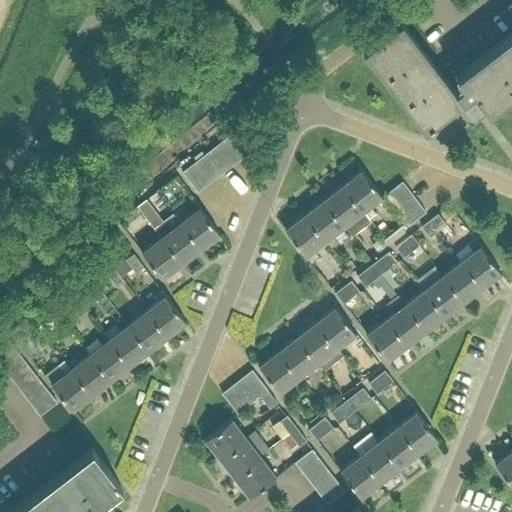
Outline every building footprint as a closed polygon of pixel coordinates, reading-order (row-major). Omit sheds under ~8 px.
[(401,21),(362,50),(423,129),(457,103),(467,116),(481,104),(486,111),(511,91),(511,31),(448,82),(401,21)] [(244,122),(250,130),(261,121),(255,114),(244,122)] [(236,130),(226,138),(242,158),(251,151),(236,130)] [(218,144),(233,164),(242,158),(226,138),(218,144)] [(209,151),(225,171),(233,164),(218,144),(209,151)] [(210,171),(215,178),(225,171),(209,151),(200,158),(205,165),(210,171)] [(183,171),(188,178),(205,165),(200,158),(183,171)] [(188,178),(193,184),(210,171),(205,165),(188,178)] [(360,168),(341,182),(362,210),(381,196),(360,168)] [(210,171),(193,184),(199,191),(215,178),(210,171)] [(381,196),(389,207),(410,191),(401,180),(381,196)] [(341,182),(321,197),(343,225),(362,210),(341,182)] [(410,191),(389,207),(397,217),(417,201),(410,191)] [(321,197),(302,211),(323,239),(343,225),(321,197)] [(418,201),(397,217),(404,226),(405,228),(426,213),(425,211),(418,201)] [(198,205),(179,220),(200,248),(219,233),(198,205)] [(304,254),(312,248),(323,239),(302,211),(283,226),(304,254)] [(172,212),(153,227),(159,235),(160,235),(181,262),(200,248),(179,220),(172,212)] [(436,212),(428,219),(436,229),(444,223),(436,212)] [(436,229),(428,219),(420,225),(428,236),(436,229)] [(410,232),(402,239),(410,250),(418,243),(410,232)] [(181,262),(160,235),(159,235),(141,250),(162,277),(181,262)] [(402,239),(393,245),(401,256),(410,250),(402,239)] [(478,243),(459,258),(481,286),(499,272),(478,243)] [(387,249),(379,256),(388,267),(396,260),(387,249)] [(125,259),(134,272),(142,266),(132,253),(125,259)] [(371,262),(379,273),(388,267),(379,256),(371,262)] [(459,258),(440,273),(462,301),(481,286),(459,258)] [(363,268),(371,279),(379,273),(371,262),(363,268)] [(106,273),(116,286),(123,280),(113,268),(106,273)] [(355,274),(364,285),(371,279),(363,268),(355,274)] [(440,273),(421,287),(443,316),(462,301),(440,273)] [(350,279),(341,285),(350,295),(358,289),(350,279)] [(87,288),(97,300),(104,295),(94,282),(87,288)] [(341,285),(333,291),(342,302),(350,295),(341,285)] [(421,287),(402,302),(424,331),(443,316),(421,287)] [(164,293),(145,308),(166,336),(185,321),(164,293)] [(68,302),(78,315),(86,309),(76,296),(68,302)] [(402,302),(383,317),(406,345),(424,331),(402,302)] [(333,305),(314,320),(336,348),(355,334),(333,305)] [(145,308),(125,322),(147,350),(166,336),(145,308)] [(49,317),(59,330),(67,324),(57,311),(49,317)] [(406,345),(383,317),(364,332),(387,360),(406,345)] [(314,320),(295,334),(316,363),(317,362),(323,369),(341,355),(336,348),(314,320)] [(125,322),(106,337),(128,365),(147,350),(125,322)] [(30,331),(40,344),(48,338),(38,325),(30,331)] [(295,334),(276,349),(297,377),(316,363),(295,334)] [(106,337),(87,351),(108,379),(128,365),(106,337)] [(11,343),(0,350),(0,362),(1,364),(18,351),(11,343)] [(276,349),(257,363),(278,392),(297,377),(276,349)] [(24,359),(18,351),(1,364),(7,372),(24,359)] [(87,351),(68,366),(89,394),(108,379),(87,351)] [(24,359),(7,372),(13,380),(30,367),(24,359)] [(68,366),(49,380),(70,408),(89,394),(68,366)] [(30,367),(13,380),(19,388),(36,375),(30,367)] [(240,376),(256,397),(259,395),(266,389),(250,368),(240,376)] [(375,375),(383,386),(391,379),(383,369),(375,375)] [(42,383),(36,375),(19,388),(25,396),(42,383)] [(375,375),(367,381),(375,392),(383,386),(375,375)] [(230,383),(246,404),(256,397),(240,376),(230,383)] [(48,391),(42,383),(25,396),(31,404),(48,391)] [(220,391),(236,412),(246,404),(230,383),(220,391)] [(353,393),(361,403),(369,396),(361,386),(353,393)] [(267,389),(266,389),(259,395),(268,407),(276,401),(267,389)] [(48,391),(31,404),(37,413),(54,400),(48,391)] [(344,399),(352,410),(361,403),(353,393),(344,399)] [(344,399),(337,405),(345,416),(352,410),(344,399)] [(329,411),(337,422),(345,416),(337,405),(329,411)] [(414,411),(395,426),(417,454),(436,439),(414,411)] [(278,420),(287,432),(295,426),(286,414),(285,414),(278,420)] [(323,415),(315,421),(324,432),(332,426),(323,415)] [(202,438),(217,457),(245,436),(230,416),(202,438)] [(315,421),(307,428),(315,439),(324,432),(315,421)] [(305,439),(295,426),(287,432),(297,445),(305,439)] [(395,426),(376,440),(398,469),(417,454),(395,426)] [(217,457),(231,476),(259,455),(245,436),(217,457)] [(376,440),(357,455),(379,483),(398,469),(376,440)] [(82,511),(118,485),(89,447),(2,511),(82,511)] [(309,447),(293,460),(300,470),(317,457),(309,447)] [(511,447),(494,462),(511,484),(511,447)] [(259,455),(231,476),(246,495),(274,474),(259,455)] [(379,483),(357,455),(338,469),(360,497),(379,483)] [(323,465),(317,457),(300,470),(306,478),(323,465)] [(329,473),(323,465),(306,478),(312,486),(329,473)] [(336,481),(329,473),(312,486),(319,494),(336,481)] [(343,491),(336,481),(319,494),(326,504),(343,491)]
